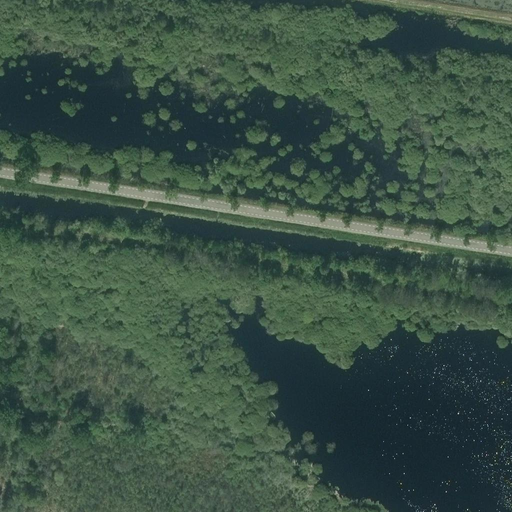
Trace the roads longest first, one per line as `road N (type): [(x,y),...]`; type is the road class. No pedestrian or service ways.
road 1 (tertiary): [(511,251),(0,172)]
road 2 (track): [(391,0),(511,18)]
